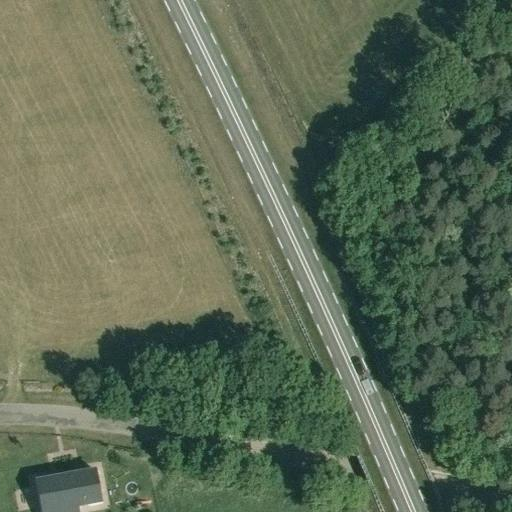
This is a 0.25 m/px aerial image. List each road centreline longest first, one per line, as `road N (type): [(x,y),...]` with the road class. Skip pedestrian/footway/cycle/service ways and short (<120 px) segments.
road 1 (primary): [(413,511),(179,0)]
road 2 (unclassified): [(511,501),(370,481),(107,420),(0,413)]
